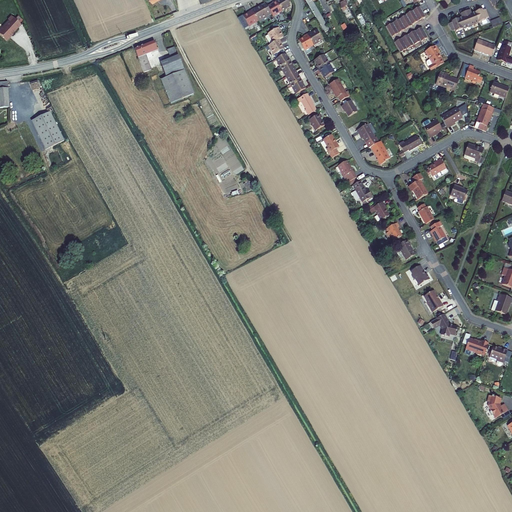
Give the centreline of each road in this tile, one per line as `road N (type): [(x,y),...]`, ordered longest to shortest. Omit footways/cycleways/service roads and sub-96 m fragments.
road 1 (tertiary): [(232,0),(77,59),(0,74)]
road 2 (residential): [(510,332),(466,313),(384,175)]
road 3 (residential): [(384,175),(363,166),(296,51),(296,0)]
road 4 (residential): [(384,175),(468,132),(506,145)]
